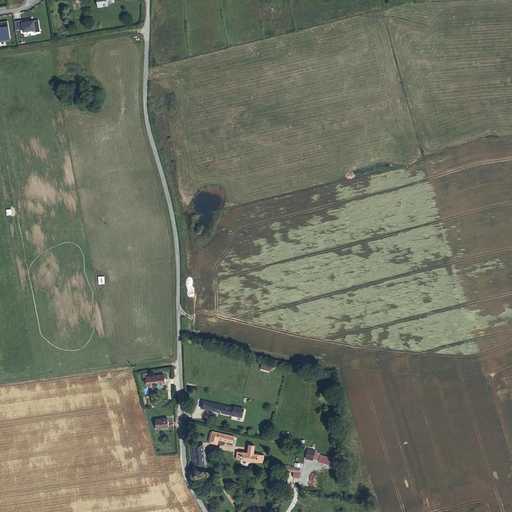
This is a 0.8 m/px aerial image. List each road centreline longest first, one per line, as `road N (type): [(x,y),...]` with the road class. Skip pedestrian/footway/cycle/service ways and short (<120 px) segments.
road 1 (unclassified): [(147,0),(144,112),(174,234),(183,465),(205,511)]
road 2 (track): [(147,34),(0,56)]
